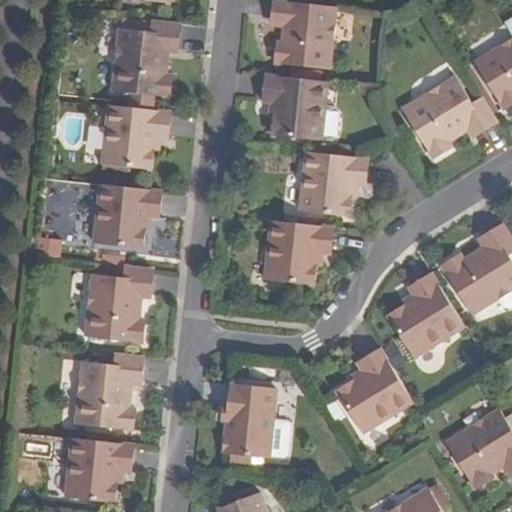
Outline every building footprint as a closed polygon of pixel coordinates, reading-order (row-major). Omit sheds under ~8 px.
[(284,21),(283,30),(281,45),(276,44),(274,65),(327,70),(335,8),(274,2),(272,19),(284,21)] [(271,28),(283,30),(284,21),(272,19),(271,28)] [(165,50),(172,51),(179,52),(182,26),(156,23),(155,33),(124,30),(116,91),(133,93),(159,96),(173,98),(176,77),(169,76),(171,60),(164,59),(165,50)] [(202,53),(203,26),(190,26),(189,52),(202,53)] [(511,43),(475,67),(504,114),(511,110),(511,43)] [(276,104),(275,115),(273,132),(319,138),(320,135),(331,136),(334,133),(337,109),(334,105),(324,104),(326,83),(266,77),(263,102),(270,103),(276,104)] [(468,127),(472,133),(475,139),(501,125),(486,102),(475,107),(459,81),(406,114),(434,163),(453,152),(450,146),(464,137),(460,132),(468,127)] [(157,112),(159,96),(133,93),(131,109),(157,112)] [(161,137),(166,139),(171,139),(175,114),(157,112),(131,109),(115,108),(107,161),(154,167),(157,150),(159,150),(161,137)] [(460,132),(464,137),(472,133),(468,127),(460,132)] [(356,186),(361,186),(366,187),(370,161),(309,154),(302,210),(350,216),(352,197),(354,198),(356,186)] [(150,218),(155,219),(161,220),(164,193),(105,187),(98,243),(145,250),(147,230),(148,230),(150,218)] [(321,254),(325,254),(332,256),(335,230),(276,223),(269,280),(316,284),(318,266),(320,266),(321,254)] [(481,260),(478,255),(464,264),(460,259),(443,269),(472,317),(511,292),(511,261),(509,257),(511,255),(511,237),(505,228),(482,243),(486,250),(489,256),(481,260)] [(486,250),(478,255),(481,260),(489,256),(486,250)] [(138,297),(144,299),(153,299),(156,272),(128,269),(126,280),(95,277),(88,338),(145,345),(147,324),(141,323),(143,307),(136,306),(138,297)] [(417,299),(407,306),(408,307),(392,317),(417,356),(466,326),(434,276),(412,289),(415,296),(417,299)] [(417,299),(415,296),(405,302),(407,306),(417,299)] [(388,353),(395,364),(406,357),(399,346),(388,353)] [(368,376),(357,383),(359,385),(345,392),(370,434),(416,405),(384,352),(362,366),(366,372),(368,376)] [(130,385),(137,386),(146,386),(148,360),(121,357),(121,368),(89,365),(83,426),(139,432),(141,411),(135,411),(137,395),(130,395),(130,385)] [(355,379),(357,383),(368,376),(366,372),(355,379)] [(277,386),(235,381),(233,403),(231,419),(228,452),(234,453),(233,469),(250,470),(252,455),(269,457),(269,455),(285,457),(289,453),(292,424),(290,419),(273,417),(277,386)] [(231,419),(233,403),(226,402),(224,418),(231,419)] [(511,463),(511,427),(502,411),(448,445),(476,492),(495,481),(492,476),(505,468),(511,463)] [(123,472),(128,473),(134,474),(138,447),(78,440),(71,497),(118,503),(121,484),(122,484),(123,472)] [(445,511),(431,488),(391,511),(445,511)] [(220,511),(267,511),(260,493),(220,510),(220,511)]
